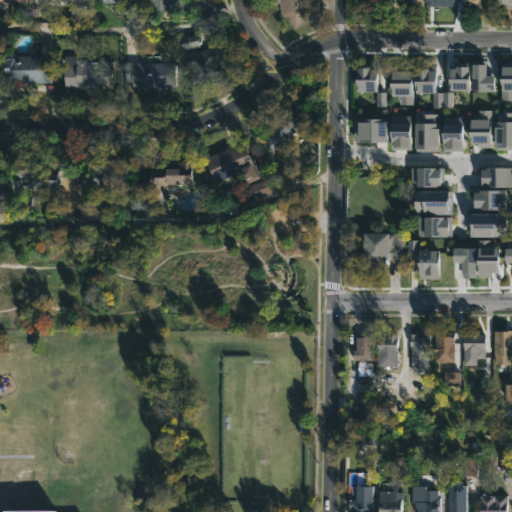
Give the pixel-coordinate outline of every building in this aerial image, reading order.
[(136,0),(136,14),(121,14),(121,0),(136,0)] [(168,0),(168,10),(149,10),(149,0),(168,0)] [(305,0),(306,3),(313,20),(289,31),(277,3),(275,3),(274,0),(305,0)] [(485,0),(486,9),(474,9),(474,6),(461,6),(460,0),(485,0)] [(511,0),(511,9),(507,9),(507,6),(495,6),(495,0),(511,0)] [(138,53),(137,64),(172,64),(172,89),(122,88),(123,47),(138,48),(138,53)] [(213,81),(192,86),(184,55),(215,47),(220,71),(211,73),(213,81)] [(0,54),(13,54),(13,55),(48,55),(48,80),(9,80),(9,72),(0,72),(0,54)] [(75,56),(75,59),(85,59),(85,62),(111,62),(111,89),(74,89),(74,87),(62,87),(63,65),(59,65),(59,59),(63,59),(63,56),(75,56)] [(287,138),(273,151),(263,139),(274,130),(269,124),(295,101),(310,119),(287,138)] [(242,142),(259,177),(235,189),(229,176),(215,182),(203,158),(227,146),(228,148),(242,142)] [(191,160),(191,185),(178,185),(178,192),(167,192),(167,185),(148,185),(148,178),(143,178),(143,167),(176,167),(176,162),(179,162),(179,160),(191,160)] [(56,168),(55,190),(25,190),(25,203),(8,203),(8,169),(21,169),(21,162),(37,163),(37,167),(56,168)] [(130,166),(128,185),(95,183),(94,191),(78,190),(79,176),(89,177),(90,163),(130,166)] [(423,171),(423,181),(441,182),(442,166),(411,166),(411,171),(423,171)] [(274,190),(253,200),(246,187),(268,176),(274,190)] [(421,189),(414,189),(413,210),(420,210),(421,189)] [(418,234),(450,233),(449,216),(417,217),(418,234)] [(394,231),(394,244),(400,244),(400,259),(386,259),(387,253),(359,253),(359,232),(363,232),(363,231),(394,231)] [(406,252),(415,252),(416,238),(407,238),(406,252)] [(452,260),(461,260),(461,272),(474,273),(474,259),(470,259),(470,247),(452,247),(452,260)] [(419,266),(429,267),(429,258),(436,258),(437,249),(420,248),(419,266)] [(454,331),(453,362),(433,361),(434,329),(454,331)] [(483,334),(483,355),(463,355),(464,334),(469,334),(470,329),(477,330),(477,334),(483,334)] [(511,329),(511,355),(509,355),(509,365),(495,364),(494,330),(511,329)] [(430,333),(427,374),(411,373),(411,346),(409,346),(409,333),(414,333),(414,335),(424,335),(424,333),(430,333)] [(379,366),(376,366),(377,336),(386,336),(386,334),(397,334),(397,366),(379,366)] [(365,360),(365,362),(372,362),(372,369),(365,369),(365,374),(357,374),(357,360),(352,360),(352,350),(355,350),(355,336),(372,335),(372,360),(365,360)] [(462,481),(462,485),(466,485),(465,511),(447,511),(447,485),(451,485),(451,481),(462,481)] [(372,485),(371,511),(347,511),(347,499),(354,499),(354,484),(372,485)] [(438,486),(438,497),(439,497),(439,511),(418,511),(418,510),(411,510),(411,486),(438,486)] [(396,491),(403,492),(403,501),(400,501),(400,511),(377,511),(377,490),(396,491)] [(484,493),(484,495),(506,495),(506,511),(479,511),(479,495),(484,493)]
